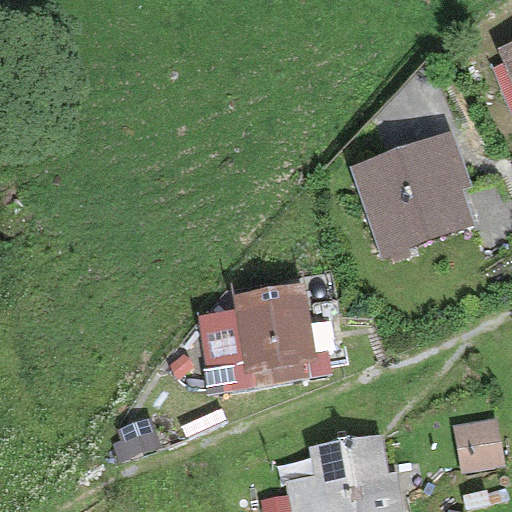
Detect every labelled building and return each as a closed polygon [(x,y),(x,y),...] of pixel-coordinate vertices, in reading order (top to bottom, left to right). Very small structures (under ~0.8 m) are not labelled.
[(454,153),(365,186),(393,263),(409,257),(404,243),(461,223),(450,194),(466,188),(454,153)] [(210,394),(309,377),(297,307),(244,316),(253,368),(207,376),(210,394)] [(156,450),(149,428),(122,438),(130,459),(156,450)] [(493,461),(488,433),(467,437),(472,465),(493,461)] [(395,511),(392,494),(380,496),(373,453),(322,463),(329,497),(296,503),(297,511),(395,511)]
